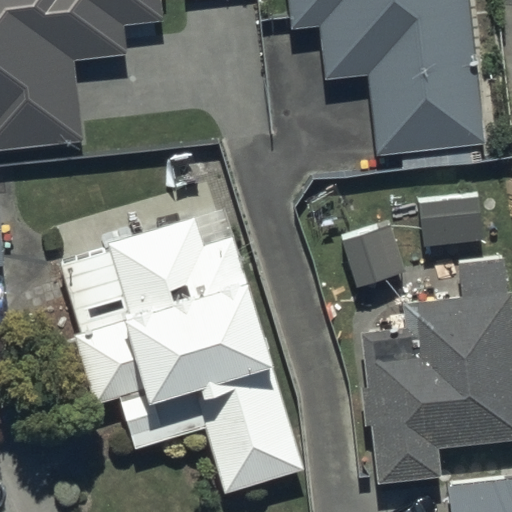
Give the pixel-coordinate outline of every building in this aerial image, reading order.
[(0,0),(0,125),(77,118),(69,36),(121,30),(118,1),(124,0),(0,0)] [(370,130),(479,118),(465,0),(283,0),(284,3),(310,0),(311,0),(318,55),(361,50),(370,130)] [(417,224),(477,217),(471,171),(411,178),(417,224)] [(217,467),(298,443),(227,209),(197,219),(188,190),(180,193),(178,188),(109,209),(110,214),(100,217),(103,227),(53,242),(73,308),(67,310),(88,380),(112,372),(128,425),(198,404),(217,467)] [(349,263),(399,248),(384,200),(334,215),(349,263)] [(432,419),(511,410),(511,325),(505,261),(500,261),(497,233),(451,238),(454,268),(394,274),(396,299),(353,304),(369,456),(435,449),(432,419)] [(511,511),(511,454),(442,462),(447,511),(511,511)]
